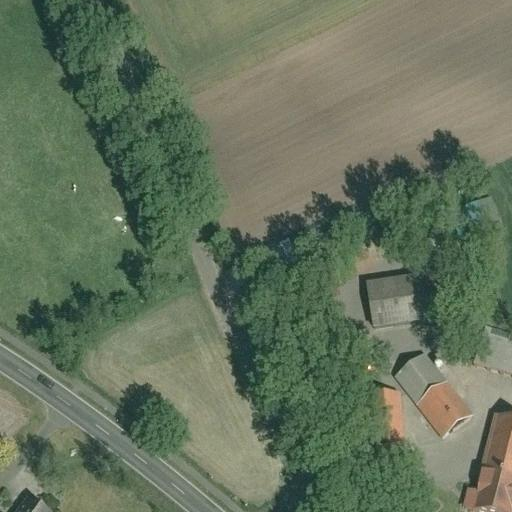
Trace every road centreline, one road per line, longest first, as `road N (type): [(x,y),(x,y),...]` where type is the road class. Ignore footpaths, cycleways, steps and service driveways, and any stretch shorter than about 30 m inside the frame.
road 1 (unclassified): [(90,0),(286,445),(303,492),(297,511)]
road 2 (tertiary): [(0,360),(204,511)]
